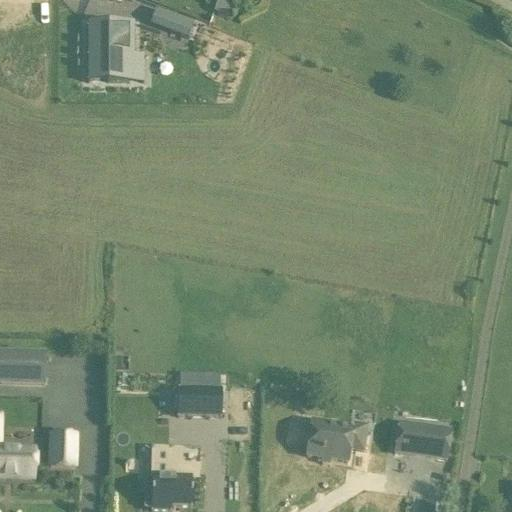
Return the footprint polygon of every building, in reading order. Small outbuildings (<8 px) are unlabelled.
[(237,0),(217,0),(212,13),(231,20),(238,0),(237,0)] [(187,40),(192,25),(172,18),(167,33),(187,40)] [(126,61),(133,61),(133,25),(131,25),(131,27),(107,27),(107,25),(86,25),(86,85),(88,85),(88,82),(106,82),(106,85),(126,85),(126,61)] [(43,355),(0,354),(0,385),(43,386),(43,355)] [(176,419),(220,420),(221,392),(177,391),(176,419)] [(272,413),(299,414),(300,395),(272,395),(272,413)] [(309,435),(305,459),(338,464),(347,466),(348,458),(349,452),(363,455),(368,427),(350,425),(349,429),(319,424),(311,423),(309,435)] [(450,434),(398,425),(393,456),(445,464),(450,434)] [(49,469),(73,470),(74,438),(50,437),(49,469)] [(287,446),(251,445),(250,485),(286,487),(286,477),(296,477),(296,459),(287,458),(287,446)] [(0,479),(33,481),(34,453),(0,451),(0,479)] [(151,479),(150,494),(144,494),(144,509),(150,510),(149,511),(169,511),(170,510),(190,511),(191,480),(197,480),(197,452),(168,451),(168,479),(151,479)]
